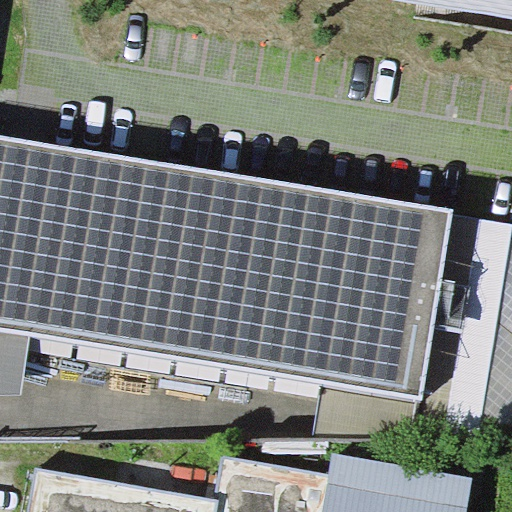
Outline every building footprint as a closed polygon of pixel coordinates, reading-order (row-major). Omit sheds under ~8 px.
[(511,0),(383,0),(511,21),(511,0)] [(511,224),(455,215),(453,209),(160,161),(105,150),(50,141),(0,133),(0,328),(31,334),(415,397),(415,412),(511,428),(511,224)] [(0,394),(21,396),(31,334),(0,328),(0,394)] [(466,511),(473,475),(334,453),(331,473),(324,511),(466,511)] [(324,511),(331,473),(223,454),(215,499),(35,467),(27,511),(324,511)]
